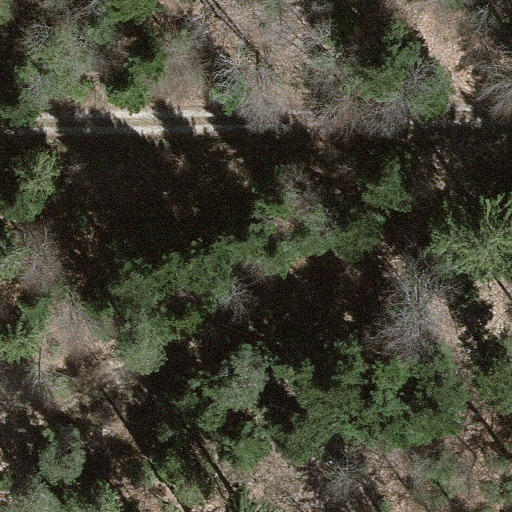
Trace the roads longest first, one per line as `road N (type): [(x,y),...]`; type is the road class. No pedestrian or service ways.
road 1 (track): [(0,433),(112,388),(511,154)]
road 2 (track): [(511,110),(169,124),(0,120)]
